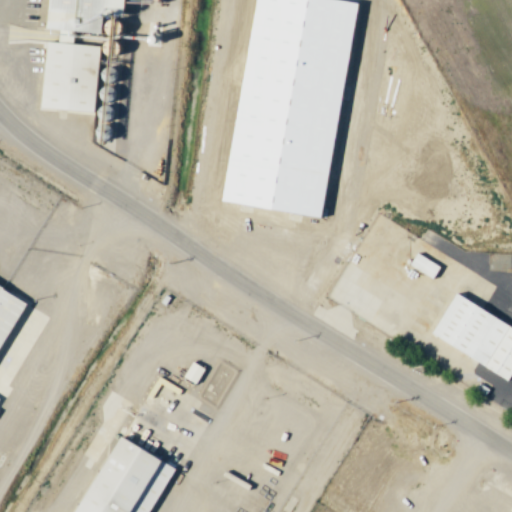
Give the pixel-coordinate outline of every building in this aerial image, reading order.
[(54,0),(52,29),(63,30),(62,41),(52,44),(46,108),(99,113),(105,47),(77,45),(78,32),(109,35),(110,17),(129,18),(130,0),(54,0)] [(0,402),(9,387),(8,387),(35,336),(26,331),(29,326),(22,322),(33,301),(0,283),(0,402)] [(511,324),(461,294),(436,335),(511,380),(511,324)] [(186,377),(198,385),(208,369),(196,362),(186,377)] [(153,511),(178,467),(125,437),(82,511),(153,511)]
